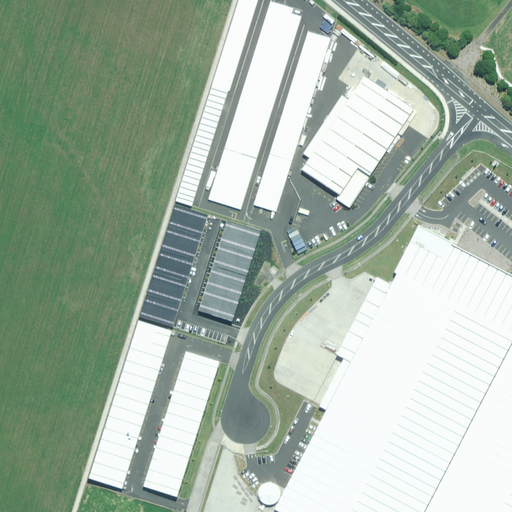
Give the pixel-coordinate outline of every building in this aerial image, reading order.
[(240,0),(178,200),(195,205),(258,0),(240,0)] [(242,209),(304,11),(271,0),(209,198),(242,209)] [(277,210),(333,37),(310,30),(254,203),(277,210)] [(372,174),(371,173),(416,104),(366,71),(350,95),(343,91),(304,151),(310,155),(303,166),(340,191),(337,196),(351,206),(372,174)] [(511,511),(511,272),(422,226),(272,509),(276,511),(511,511)] [(173,327),(139,317),(89,475),(123,486),(173,327)] [(143,484),(179,495),(221,359),(186,347),(143,484)] [(223,387),(217,385),(213,395),(218,397),(223,387)]
